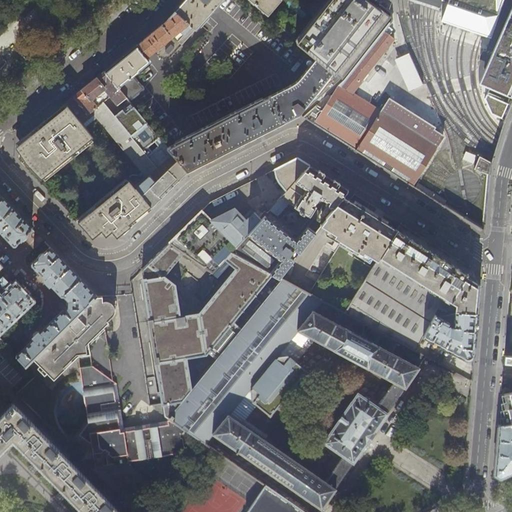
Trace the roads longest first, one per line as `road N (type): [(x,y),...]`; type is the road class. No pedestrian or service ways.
road 1 (residential): [(496,259),(296,138),(200,185),(135,250),(113,260),(77,250),(0,169)]
road 2 (residential): [(475,511),(496,259)]
road 3 (residential): [(0,124),(148,0)]
